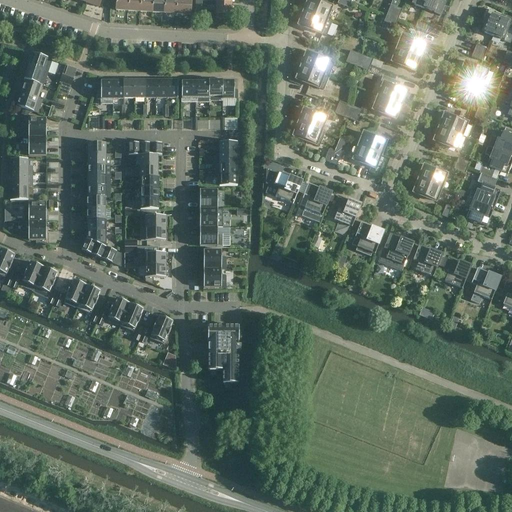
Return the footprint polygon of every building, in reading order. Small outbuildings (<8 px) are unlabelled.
[(116,10),(129,11),(129,0),(112,0),(113,3),(116,3),(116,10)] [(141,12),(141,0),(129,0),(129,11),(141,12)] [(154,0),(141,0),(141,12),(153,13),(154,0)] [(166,0),(154,0),(153,13),(166,14),(166,0)] [(178,14),(178,0),(166,0),(166,14),(178,14)] [(186,0),(178,0),(178,14),(191,15),(192,0),(186,0)] [(304,12),(326,20),(331,7),(314,0),(307,0),(306,5),(304,12)] [(349,8),(351,3),(345,0),(344,0),(338,0),(337,4),(349,8)] [(412,0),(411,4),(423,9),(426,0),(412,0)] [(426,0),(423,9),(440,16),(445,2),(439,0),(426,0)] [(230,14),(231,1),(216,1),(215,13),(230,14)] [(392,19),(396,8),(390,5),(386,17),(392,19)] [(402,10),(396,8),(392,19),(397,21),(402,10)] [(481,32),(493,37),(501,16),(496,14),(497,13),(488,9),(486,16),(487,17),(481,32)] [(330,22),(326,20),(304,12),(301,18),(300,18),(297,25),(303,28),(303,27),(325,35),(330,22)] [(501,16),(493,37),(504,41),(510,26),(511,26),(511,24),(511,18),(506,16),(505,17),(501,16)] [(392,19),(386,17),(384,22),(395,27),(397,21),(392,19)] [(360,22),(356,32),(362,34),(365,24),(360,22)] [(415,28),(426,32),(429,27),(417,22),(415,28)] [(397,48),(419,57),(422,51),(423,51),(426,43),(420,41),(420,42),(402,35),(397,48)] [(474,51),(485,56),(487,50),(476,46),(474,51)] [(417,64),(419,57),(397,48),(392,62),(409,69),(409,70),(415,72),(418,64),(417,64)] [(304,59),(301,66),(329,77),(334,63),(311,54),(312,54),(306,51),(303,59),(304,59)] [(359,61),(361,55),(350,51),(348,57),(359,61)] [(483,61),(485,56),(474,51),(471,57),(483,61)] [(502,63),(508,65),(511,55),(511,53),(507,51),(502,63)] [(52,61),(33,54),(28,68),(47,74),(52,61)] [(359,61),(370,66),(373,60),(361,55),(359,61)] [(346,62),(357,67),(359,61),(348,57),(346,62)] [(368,71),(370,66),(359,61),(357,67),(368,71)] [(462,69),(460,76),(482,85),(487,71),(470,64),(470,63),(465,61),(462,69)] [(298,72),(295,80),(301,82),(301,81),(324,90),(329,77),(301,66),(299,73),(298,72)] [(47,74),(28,68),(24,81),(25,81),(42,87),(43,87),(47,74)] [(68,77),(62,75),(61,77),(60,80),(60,82),(65,84),(66,82),(67,79),(68,77)] [(482,85),(460,76),(457,82),(456,82),(453,90),(459,92),(459,91),(477,98),(482,85)] [(73,79),(68,77),(67,79),(66,82),(65,84),(71,86),(72,84),(73,81),(73,79)] [(25,81),(21,93),(38,99),(42,87),(25,81)] [(123,81),(123,82),(123,99),(134,99),(134,81),(123,81)] [(145,81),(134,81),(134,99),(145,99),(145,81)] [(156,99),(156,81),(145,81),(145,99),(156,99)] [(166,81),(156,81),(156,99),(167,99),(166,81)] [(178,99),(178,81),(166,81),(167,99),(178,99)] [(98,100),(101,100),(101,105),(112,105),(112,100),(112,82),(101,82),(101,91),(98,91),(98,100)] [(112,100),(123,100),(123,99),(123,82),(112,82),(112,100)] [(221,82),(208,82),(208,83),(208,102),(221,102),(221,82)] [(221,82),(221,102),(222,102),(222,100),(237,100),(237,91),(234,91),(234,82),(221,82)] [(195,103),(195,83),(181,83),(181,103),(195,103)] [(195,103),(208,103),(208,102),(208,83),(195,83),(195,103)] [(378,96),(401,105),(403,98),(404,99),(407,91),(401,89),(401,90),(384,83),(378,96)] [(42,100),(38,99),(21,93),(16,107),(23,109),(29,111),(38,114),(42,100)] [(398,112),(401,105),(378,96),(373,110),(390,117),(396,120),(399,112),(398,112)] [(350,106),(351,106),(339,101),(337,107),(348,112),(350,106)] [(361,110),(351,106),(350,106),(348,112),(359,116),(361,110)] [(348,112),(337,107),(335,113),(346,118),(348,112)] [(476,112),(488,117),(490,111),(479,107),(476,112)] [(299,123),(321,132),(326,118),(309,111),(309,110),(303,108),(300,116),(301,116),(299,123)] [(357,122),(359,116),(348,112),(346,118),(357,122)] [(485,122),(488,117),(476,112),(474,118),(485,122)] [(442,121),(439,127),(462,136),(467,123),(449,116),(450,115),(444,113),(441,120),(442,121)] [(225,118),(225,130),(238,129),(238,118),(225,118)] [(28,119),(28,138),(46,138),(46,119),(28,119)] [(316,145),(321,132),(299,123),(296,129),(295,129),(292,137),(298,139),(298,138),(316,145)] [(462,136),(439,127),(437,134),(436,134),(433,141),(438,144),(439,143),(456,150),(462,136)] [(491,139),(488,147),(511,156),(511,132),(504,129),(503,132),(501,131),(497,141),(491,139)] [(358,146),(381,155),(383,149),(384,149),(387,141),(381,139),(381,140),(364,133),(358,146)] [(28,138),(28,157),(46,157),(46,138),(28,138)] [(219,143),(219,154),(237,154),(237,143),(219,143)] [(88,144),(88,155),(106,155),(106,144),(88,144)] [(124,156),(140,156),(140,144),(124,144),(124,156)] [(150,156),(150,144),(140,144),(140,156),(150,156)] [(158,156),(162,156),(162,144),(150,144),(150,156),(158,156)] [(378,162),(381,155),(358,146),(353,160),(370,167),(370,168),(376,170),(379,162),(378,162)] [(479,173),(480,174),(486,176),(491,178),(495,170),(507,175),(511,163),(511,156),(488,147),(485,155),(491,157),(487,166),(483,165),(479,173)] [(330,163),(335,152),(329,150),(324,161),(330,163)] [(340,154),(335,152),(330,163),(336,166),(340,154)] [(215,164),(215,165),(237,165),(237,154),(219,154),(219,164),(215,164)] [(88,155),(88,166),(110,166),(110,155),(106,155),(88,155)] [(158,156),(150,156),(140,156),(140,167),(158,167),(158,156)] [(456,164),(466,168),(469,162),(458,158),(456,164)] [(10,160),(10,174),(32,174),(32,160),(10,160)] [(464,174),(466,168),(456,164),(453,169),(464,174)] [(215,165),(215,176),(237,176),(237,165),(215,165)] [(421,173),(419,179),(441,188),(446,175),(429,168),(429,167),(423,165),(420,172),(421,173)] [(88,166),(88,176),(106,176),(106,166),(110,166),(88,166)] [(140,167),(135,167),(135,177),(140,177),(158,177),(158,167),(140,167)] [(283,175),(279,173),(273,187),(278,190),(276,197),(293,204),(292,205),(293,205),(301,183),(290,179),(291,178),(283,175)] [(32,174),(10,174),(10,188),(28,188),(32,188),(32,174)] [(467,198),(494,209),(501,191),(493,188),(496,180),(491,178),(486,176),(480,174),(477,182),(480,183),(476,193),(470,191),(467,198)] [(110,187),(110,176),(106,176),(88,176),(88,187),(110,187)] [(237,176),(215,176),(219,176),(219,187),(237,187),(237,176)] [(158,177),(140,177),(140,188),(158,188),(158,177)] [(441,188),(419,179),(416,186),(415,186),(412,193),(418,195),(436,201),(441,188)] [(313,186),(308,184),(300,206),(305,208),(302,216),(320,223),(331,195),(320,191),(320,190),(313,187),(313,186)] [(88,187),(88,198),(110,198),(110,187),(88,187)] [(28,188),(10,188),(10,201),(28,201),(28,188)] [(158,199),(158,188),(140,188),(140,199),(158,199)] [(217,190),(199,190),(199,209),(217,209),(217,190)] [(352,228),(360,207),(349,202),(349,201),(342,198),(338,196),(332,211),(337,213),(334,220),(352,227),(351,228),(352,228)] [(105,199),(110,199),(110,198),(88,198),(87,198),(87,209),(105,209),(105,199)] [(494,209),(467,198),(464,206),(470,209),(466,218),(487,227),(494,209)] [(158,210),(158,199),(140,199),(140,210),(158,210)] [(28,203),(24,203),(24,222),(46,222),(46,203),(28,203)] [(452,207),(446,205),(441,216),(447,219),(452,207)] [(105,209),(87,209),(87,220),(88,220),(106,220),(105,220),(105,209)] [(217,209),(199,209),(199,228),(217,228),(222,228),(222,209),(217,209)] [(141,217),(141,229),(166,229),(166,217),(141,217)] [(106,230),(106,220),(88,220),(88,230),(106,230)] [(24,222),(22,222),(22,235),(28,235),(28,241),(36,241),(36,244),(44,244),(44,241),(46,241),(46,222),(24,222)] [(351,231),(346,242),(352,244),(351,245),(357,248),(355,251),(370,257),(372,254),(374,255),(375,255),(378,247),(383,235),(383,234),(372,229),(372,228),(365,225),(361,223),(357,233),(351,231)] [(217,228),(199,228),(199,247),(217,247),(222,247),(222,235),(217,235),(217,228)] [(166,229),(141,229),(141,241),(166,241),(166,229)] [(88,240),(96,244),(106,248),(106,230),(88,230),(88,240)] [(383,249),(378,263),(401,272),(404,266),(404,267),(407,260),(411,262),(416,250),(411,248),(412,245),(401,241),(402,240),(394,237),(394,236),(390,234),(389,237),(383,235),(378,247),(383,249)] [(86,239),(81,251),(91,255),(96,244),(88,240),(86,239)] [(96,244),(91,255),(101,259),(106,248),(96,244)] [(413,261),(418,263),(415,270),(433,277),(432,278),(433,278),(441,257),(430,252),(431,251),(423,248),(419,246),(413,261)] [(106,248),(101,259),(112,264),(117,252),(106,248)] [(0,276),(5,278),(9,270),(13,262),(12,262),(15,255),(1,250),(0,251),(0,276)] [(203,251),(203,270),(226,270),(226,258),(221,258),(221,251),(203,251)] [(117,252),(112,264),(121,267),(121,254),(117,252)] [(274,252),(271,259),(279,262),(281,255),(274,252)] [(141,254),(141,266),(166,266),(166,254),(141,254)] [(467,286),(464,285),(471,268),(459,264),(460,263),(452,260),(452,259),(448,258),(442,272),(447,274),(445,282),(460,288),(459,291),(465,293),(467,286)] [(22,282),(20,287),(34,292),(44,268),(30,262),(28,268),(27,268),(24,276),(22,282)] [(141,266),(145,266),(145,282),(153,285),(153,278),(166,278),(166,266),(141,266)] [(34,292),(33,293),(49,300),(53,290),(51,290),(52,288),(56,280),(55,280),(58,274),(44,268),(34,292)] [(474,294),(471,301),(480,304),(483,297),(491,300),(491,301),(492,301),(500,280),(489,275),(481,272),(482,271),(477,269),(471,284),(477,286),(474,294)] [(221,270),(226,270),(203,270),(203,289),(226,289),(226,276),(221,277),(221,270)] [(10,288),(16,275),(10,272),(4,285),(10,288)] [(16,290),(22,277),(16,275),(10,288),(16,290)] [(67,294),(63,303),(77,309),(87,286),(73,280),(70,287),(70,286),(67,294)] [(511,283),(506,281),(500,295),(506,298),(503,305),(511,308),(511,283)] [(87,286),(77,309),(91,315),(94,306),(95,306),(98,298),(100,292),(87,286)] [(49,300),(47,303),(53,306),(59,293),(53,290),(49,300)] [(59,293),(53,306),(59,308),(64,295),(59,293)] [(110,313),(106,321),(120,327),(130,304),(116,298),(113,305),(109,312),(110,313)] [(130,304),(120,327),(134,333),(137,324),(138,324),(141,317),(141,316),(143,310),(130,304)] [(422,308),(419,316),(425,318),(428,311),(422,308)] [(96,324),(101,311),(96,309),(90,321),(96,324)] [(102,326),(107,313),(101,311),(96,324),(102,326)] [(153,331),(149,339),(163,345),(167,337),(168,337),(171,329),(170,329),(173,322),(159,317),(156,323),(152,330),(153,331)] [(451,322),(449,329),(454,331),(457,325),(451,322)] [(139,342),(144,329),(138,327),(133,340),(139,342)] [(239,327),(207,327),(207,330),(207,338),(208,345),(208,352),(208,368),(208,372),(222,371),(222,385),(238,385),(238,346),(238,343),(239,343),(239,327)] [(145,345),(150,332),(144,329),(139,342),(145,345)] [(164,364),(163,365),(176,371),(175,357),(168,354),(164,364)]
